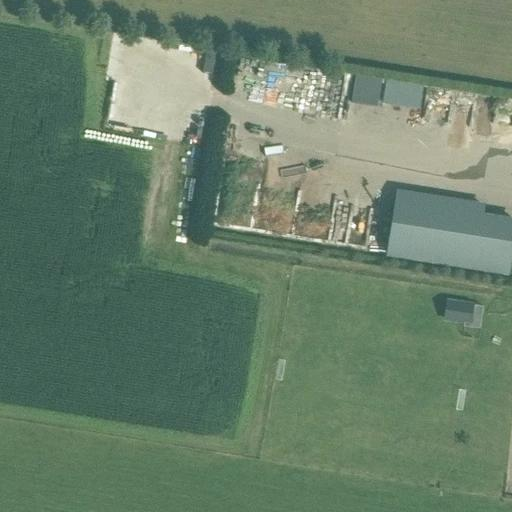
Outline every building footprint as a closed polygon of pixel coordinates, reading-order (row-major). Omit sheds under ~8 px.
[(378,108),(382,79),(355,75),(351,104),(378,108)] [(423,85),(387,80),(384,103),(420,108),(423,85)] [(440,94),(439,132),(459,132),(460,95),(440,94)] [(484,207),(397,193),(387,254),(508,273),(511,247),(511,221),(482,217),(484,207)] [(489,328),(492,313),(469,309),(466,325),(489,328)]
